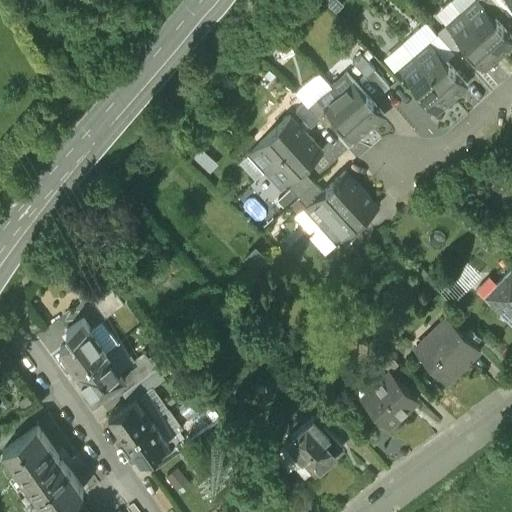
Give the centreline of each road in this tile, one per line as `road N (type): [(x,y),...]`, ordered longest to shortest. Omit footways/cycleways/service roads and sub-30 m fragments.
road 1 (primary): [(0,257),(212,0)]
road 2 (residential): [(134,511),(25,356)]
road 3 (residential): [(387,511),(511,415)]
road 4 (residential): [(511,91),(456,142),(402,171)]
